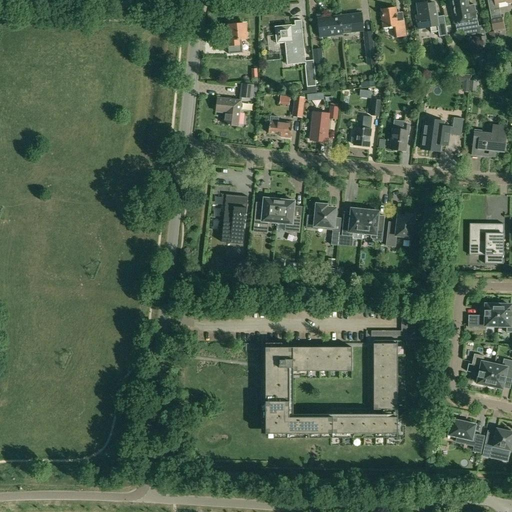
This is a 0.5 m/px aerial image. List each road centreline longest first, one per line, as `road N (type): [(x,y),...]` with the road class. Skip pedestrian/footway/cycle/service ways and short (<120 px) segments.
road 1 (residential): [(507,505),(475,499),(287,507),(144,498)]
road 2 (residential): [(144,498),(183,145)]
road 3 (residential): [(511,180),(183,145)]
road 4 (residential): [(511,409),(463,398),(452,385),(461,292),(511,287)]
road 5 (residential): [(183,145),(199,0)]
road 6 (residential): [(0,496),(144,498)]
